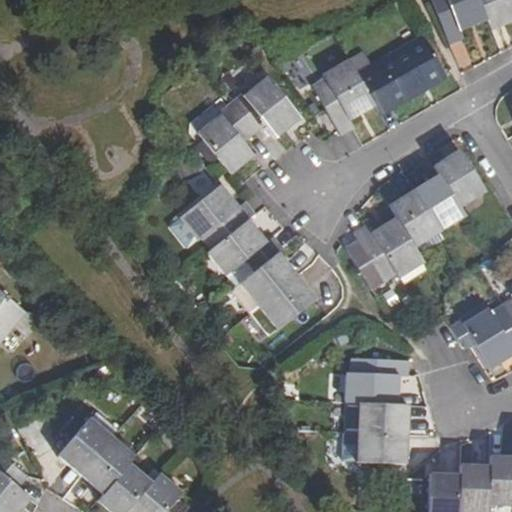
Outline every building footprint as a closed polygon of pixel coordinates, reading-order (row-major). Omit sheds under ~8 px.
[(476,0),(431,0),(443,33),(449,43),(462,38),(459,29),(485,19),(483,14),(476,0)] [(511,0),(476,0),(483,14),(511,2),(511,0)] [(424,39),(357,76),(375,107),(377,112),(444,74),(424,39)] [(357,76),(349,62),(322,76),(325,82),(313,88),(341,138),(354,131),(349,122),(375,107),(357,76)] [(243,96),(231,104),(255,135),(267,125),(278,139),(301,121),(268,81),(245,98),(243,96)] [(219,163),(231,177),(253,158),(243,145),(255,135),(231,104),(219,115),(220,118),(198,135),(219,163)] [(460,152),(434,168),(440,177),(460,209),(485,193),(460,152)] [(203,172),(192,185),(203,195),(215,182),(203,172)] [(440,177),(414,192),(439,233),(465,217),(460,209),(440,177)] [(202,238),(211,249),(246,221),(255,214),(246,202),(238,209),(221,187),(181,218),(196,242),(202,238)] [(439,233),(414,192),(388,208),(395,220),(413,250),(439,233)] [(413,250),(395,220),(370,235),(364,226),(352,234),(381,283),(395,275),(397,279),(422,266),(413,250)] [(211,249),(205,255),(223,278),(241,265),(249,277),(274,257),(280,252),(272,241),(264,245),(246,221),(211,249)] [(249,277),(239,285),(256,309),(293,280),(274,257),(249,277)] [(293,280),(256,309),(275,333),(312,303),(293,280)] [(0,290),(0,338),(11,325),(23,311),(0,290)] [(511,298),(502,306),(511,322),(511,298)] [(485,309),(461,324),(475,346),(488,369),(511,354),(511,322),(502,306),(489,313),(485,309)] [(29,311),(23,311),(11,325),(23,335),(35,321),(33,314),(29,311)] [(344,406),(358,406),(396,408),(398,380),(408,379),(408,364),(352,361),(351,377),(346,377),(344,406)] [(396,408),(358,406),(356,436),(405,439),(407,408),(396,408)] [(55,456),(79,476),(110,440),(86,420),(55,456)] [(405,439),(356,436),(355,465),(403,468),(405,439)] [(110,440),(79,476),(102,496),(128,465),(133,460),(110,440)] [(0,511),(19,511),(31,498),(18,488),(27,476),(0,452),(0,511)] [(511,459),(489,459),(489,469),(487,507),(511,507),(511,459)] [(102,496),(97,502),(107,511),(126,511),(151,484),(128,465),(102,496)] [(489,469),(458,468),(457,479),(456,511),(487,511),(487,507),(489,469)] [(126,511),(166,511),(181,494),(159,474),(151,484),(126,511)] [(456,511),(457,479),(428,478),(427,511),(456,511)]
